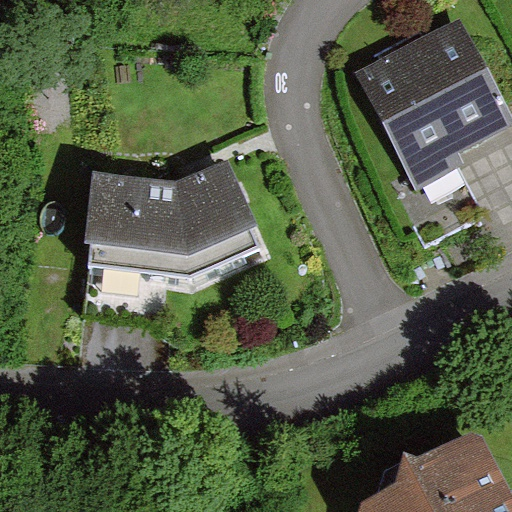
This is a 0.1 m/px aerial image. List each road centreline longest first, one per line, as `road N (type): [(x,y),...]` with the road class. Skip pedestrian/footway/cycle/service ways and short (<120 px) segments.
road 1 (residential): [(396,345),(313,383),(239,397),(140,405),(0,400)]
road 2 (residential): [(396,345),(298,119),(291,73),(306,19),(326,0)]
road 3 (residential): [(511,287),(396,345)]
